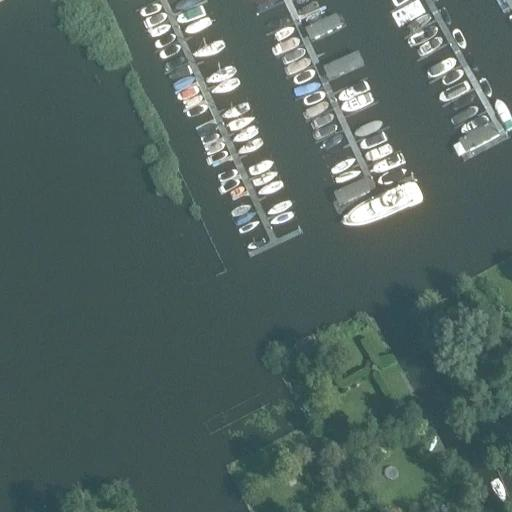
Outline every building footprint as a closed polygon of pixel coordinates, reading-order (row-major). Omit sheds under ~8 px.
[(404,27),(429,13),(423,2),(398,16),(404,27)] [(309,30),(315,41),(341,29),(336,17),(309,30)] [(368,76),(342,88),(347,100),(373,88),(368,76)] [(378,122),(352,134),(358,146),(384,134),(378,122)] [(470,146),(477,157),(502,144),(496,132),(470,146)] [(367,191),(362,179),(336,190),(341,202),(367,191)]
